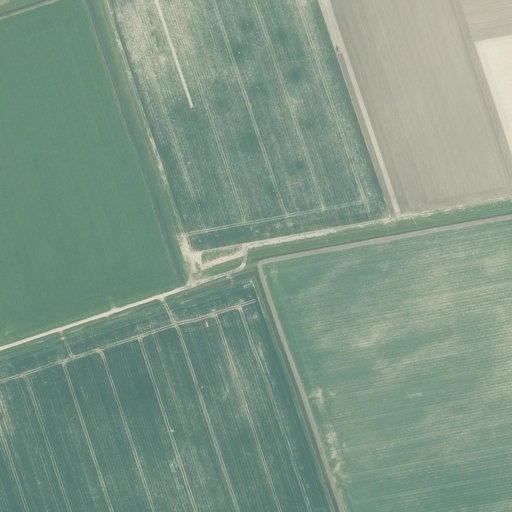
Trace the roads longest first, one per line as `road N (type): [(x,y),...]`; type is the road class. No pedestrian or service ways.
road 1 (track): [(92,0),(190,286)]
road 2 (unclassified): [(0,349),(181,289)]
